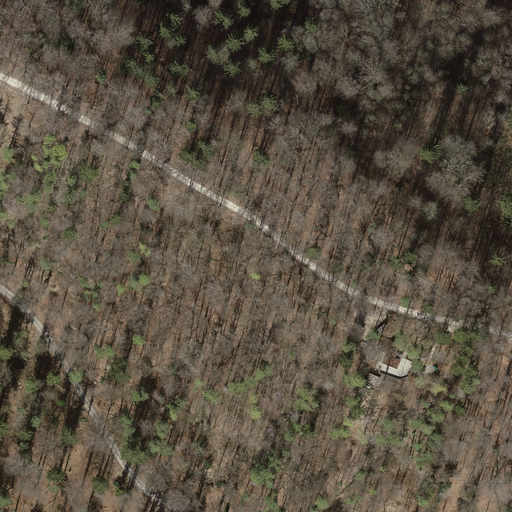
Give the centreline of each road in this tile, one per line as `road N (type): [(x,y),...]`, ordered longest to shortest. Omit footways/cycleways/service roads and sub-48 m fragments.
road 1 (track): [(0,75),(241,210),(344,287),(511,338)]
road 2 (track): [(185,511),(132,474),(40,328),(0,286)]
